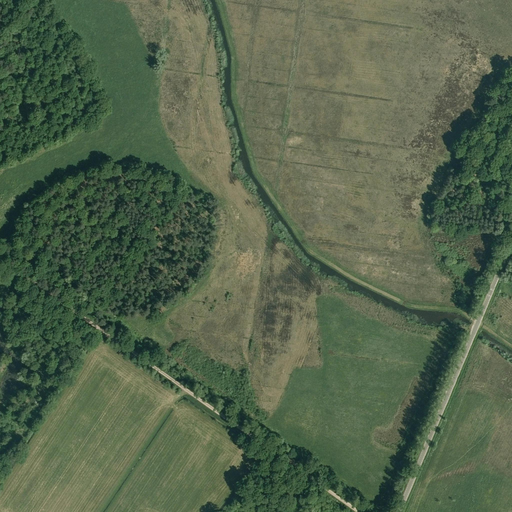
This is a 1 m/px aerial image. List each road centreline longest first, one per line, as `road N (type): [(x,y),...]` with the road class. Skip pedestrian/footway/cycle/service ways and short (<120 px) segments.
road 1 (track): [(511,345),(462,311),(413,305),(310,252),(254,171),(217,0)]
road 2 (track): [(356,511),(0,259)]
road 3 (unclassified): [(398,511),(511,238)]
